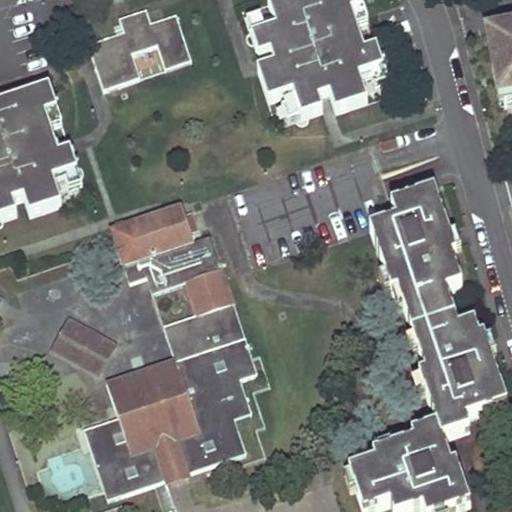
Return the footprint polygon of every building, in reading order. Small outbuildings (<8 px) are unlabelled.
[(258,72),(269,105),(288,99),(293,97),(297,107),(302,121),(324,114),(320,102),(332,98),(337,115),(369,105),(362,86),(360,80),(372,76),(384,72),(376,50),(365,54),(357,31),(352,15),(363,11),(365,10),(361,0),(316,0),(304,4),(302,0),(286,0),(269,6),(275,24),(278,31),(268,34),(252,39),(260,62),(271,58),(272,61),(274,67),(258,72)] [(90,51),(103,92),(140,80),(132,57),(158,49),(165,70),(191,62),(177,18),(150,27),(146,14),(120,22),(124,36),(119,37),(103,43),(105,47),(90,51)] [(511,38),(510,39),(501,40),(492,42),(503,98),(511,96),(511,38)] [(0,222),(18,217),(14,205),(25,201),(31,218),(63,207),(57,187),(55,182),(80,174),(73,153),(60,158),(57,150),(54,141),(51,132),(46,117),(58,113),(50,90),(11,103),(16,120),(4,124),(0,110),(0,222)] [(11,103),(0,106),(0,110),(4,124),(16,120),(11,103)] [(369,147),(224,194),(251,272),(396,224),(385,191),(376,165),(369,147)] [(423,511),(460,511),(470,509),(456,467),(451,469),(445,452),(441,442),(468,433),(466,423),(508,409),(488,352),(484,340),(479,342),(474,328),(459,332),(447,296),(462,290),(453,261),(457,260),(450,238),(435,195),(393,210),(396,224),(370,233),(393,298),(398,295),(425,376),(419,378),(437,428),(410,438),(413,443),(373,458),(375,464),(349,474),(362,511),(378,511),(390,508),(390,511),(419,511),(423,511)] [(84,433),(108,503),(180,479),(245,457),(234,424),(251,418),(239,382),(257,376),(210,238),(193,244),(181,208),(140,222),(139,218),(115,226),(117,232),(112,233),(130,286),(147,280),(153,298),(185,287),(196,319),(165,330),(177,364),(107,388),(118,421),(84,433)] [(69,322),(52,353),(100,379),(117,347),(69,322)]
